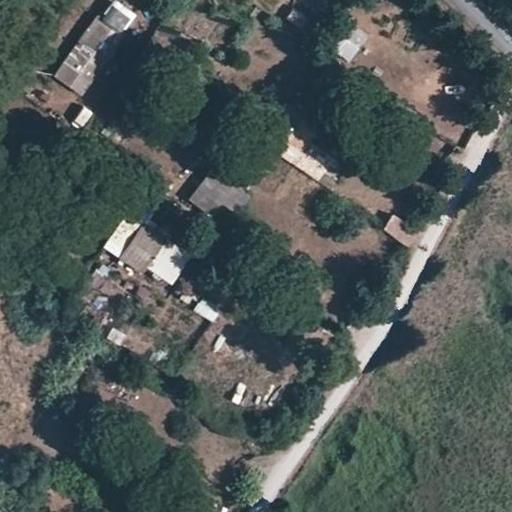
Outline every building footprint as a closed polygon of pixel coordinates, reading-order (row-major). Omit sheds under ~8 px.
[(293,9),(286,21),(303,31),(310,19),(293,9)] [(50,73),(65,84),(110,23),(95,13),(50,73)] [(102,48),(114,55),(124,37),(111,30),(102,48)] [(344,59),(355,46),(335,30),(324,44),(344,59)] [(248,134),(262,143),(273,126),(260,117),(248,134)] [(216,219),(233,183),(205,170),(188,207),(216,219)] [(143,217),(135,228),(121,247),(115,256),(136,271),(160,237),(147,226),(150,221),(143,217)] [(390,218),(383,235),(412,247),(419,230),(390,218)] [(110,238),(121,247),(135,228),(123,219),(123,220),(110,238)] [(202,298),(195,313),(214,323),(221,307),(202,298)]
